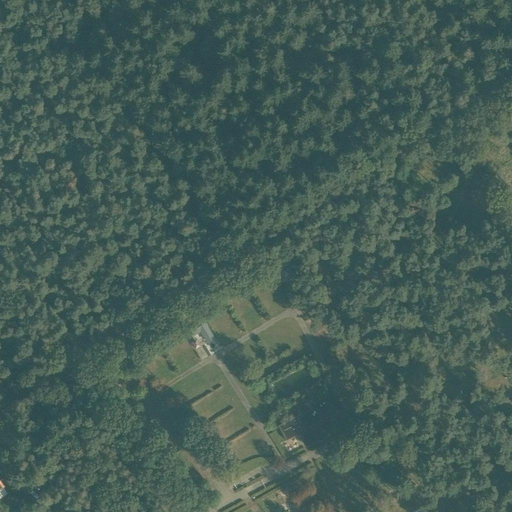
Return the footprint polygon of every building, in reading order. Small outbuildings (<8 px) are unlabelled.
[(304,265),(321,294),(326,303),(341,294),(320,256),(304,265)] [(277,274),(281,282),(292,276),(288,268),(277,274)] [(190,337),(200,331),(206,343),(215,338),(204,319),(186,328),(190,337)] [(300,433),(302,436),(306,445),(325,436),(321,428),(325,426),(322,420),(336,413),(327,396),(309,405),(311,409),(278,425),(286,440),(300,433)] [(167,460),(190,488),(202,478),(179,450),(167,460)] [(72,511),(53,493),(44,503),(53,511),(72,511)]
